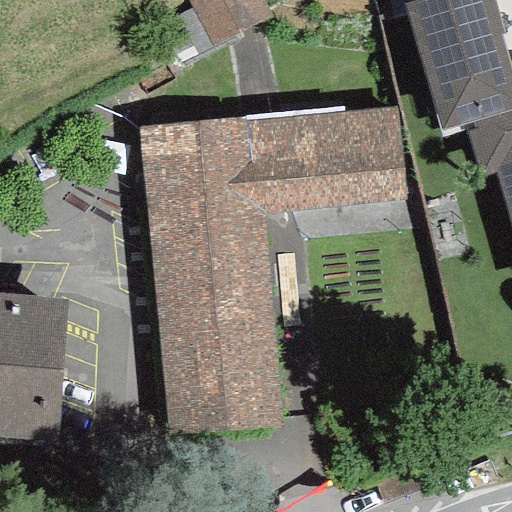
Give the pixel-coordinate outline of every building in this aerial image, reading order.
[(267,18),(258,0),(185,0),(209,47),(267,18)] [(389,0),(395,21),(407,17),(403,5),(418,0),(389,0)] [(418,0),(403,5),(407,17),(441,131),(466,124),(482,177),(495,173),(511,229),(511,65),(492,0),(418,0)] [(396,110),(250,126),(259,214),(405,199),(396,110)] [(282,426),(259,214),(250,126),(247,117),(136,128),(166,438),(282,426)] [(63,303),(0,297),(0,435),(51,439),(63,303)] [(411,470),(374,483),(382,504),(419,490),(411,470)]
